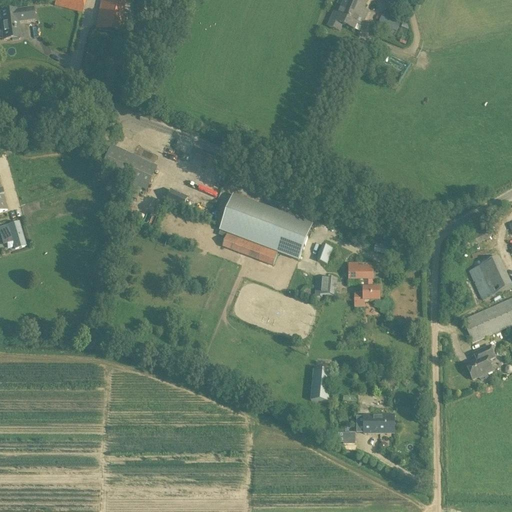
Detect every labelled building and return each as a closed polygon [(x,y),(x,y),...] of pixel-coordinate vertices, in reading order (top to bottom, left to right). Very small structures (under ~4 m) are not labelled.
[(55,0),(53,6),(82,14),(85,0),(55,0)] [(111,0),(101,0),(95,30),(123,35),(125,27),(127,19),(121,18),(124,3),(111,0)] [(137,0),(136,12),(139,17),(145,18),(149,15),(151,0),(137,0)] [(361,17),(368,0),(344,0),(339,14),(334,12),(328,27),(339,32),(341,26),(356,32),(358,26),(363,28),(367,20),(361,17)] [(18,24),(26,23),(25,10),(16,11),(16,10),(0,12),(0,33),(2,33),(3,41),(11,40),(11,41),(19,40),(18,39),(20,39),(18,24)] [(400,25),(381,17),(379,23),(397,31),(400,25)] [(110,148),(99,172),(145,192),(155,168),(110,148)] [(188,199),(171,192),(166,203),(183,210),(188,199)] [(233,196),(220,231),(299,261),(312,226),(233,196)] [(18,223),(0,228),(0,233),(3,244),(13,242),(15,249),(25,247),(18,223)] [(491,227),(464,242),(468,251),(495,236),(491,227)] [(323,246),(318,262),(326,265),(332,249),(323,246)] [(498,259),(470,273),(483,302),(511,288),(498,259)] [(371,280),(375,280),(375,263),(349,263),(349,281),(358,281),(358,288),(355,288),(355,308),(364,308),(364,302),(379,302),(379,290),(371,290),(371,280)] [(336,298),(337,280),(326,280),(325,297),(336,298)] [(511,299),(462,322),(472,345),(511,326),(511,299)] [(476,362),(466,366),(473,382),(479,379),(481,381),(484,382),(487,380),(488,378),(488,375),(493,373),(489,362),(495,359),(490,348),(473,355),(476,362)] [(313,371),(311,401),(329,403),(332,373),(313,371)] [(394,416),(363,417),(364,435),(394,435),(394,416)] [(354,443),(354,439),(354,434),(339,435),(339,439),(339,443),(344,443),(344,445),(354,445),(354,443)]
